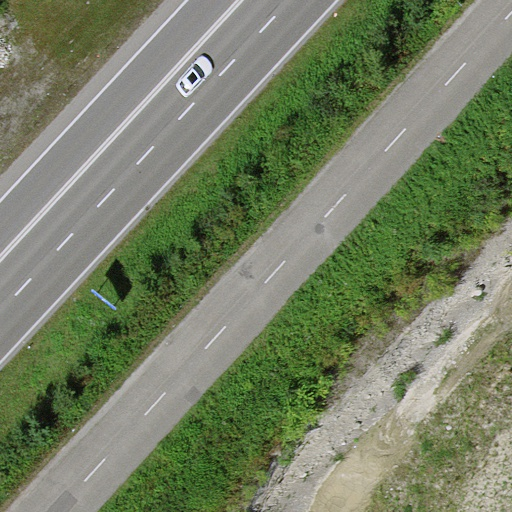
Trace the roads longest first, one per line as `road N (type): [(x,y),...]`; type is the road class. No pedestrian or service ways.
road 1 (residential): [(511,25),(67,511)]
road 2 (trunk): [(235,0),(0,256)]
